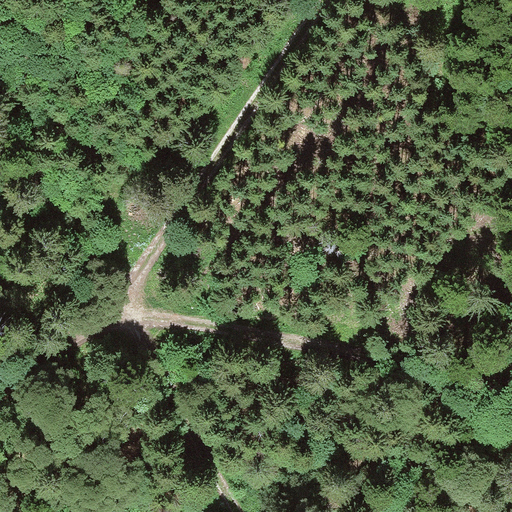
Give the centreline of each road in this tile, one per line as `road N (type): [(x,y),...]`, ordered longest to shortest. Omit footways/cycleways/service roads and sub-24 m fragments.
road 1 (track): [(0,389),(69,338),(129,318),(137,274),(327,0)]
road 2 (track): [(511,390),(227,328),(129,318)]
road 3 (track): [(234,511),(159,389),(129,318)]
